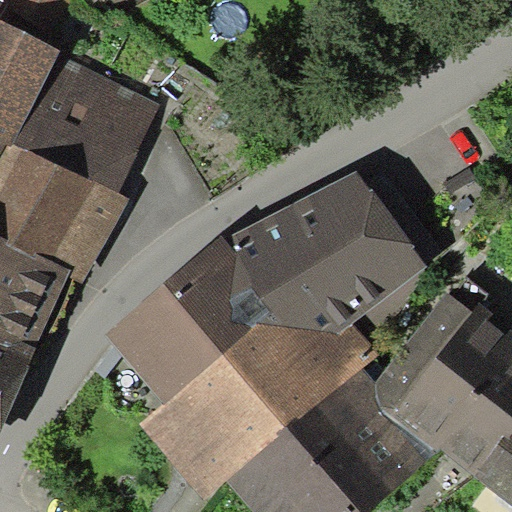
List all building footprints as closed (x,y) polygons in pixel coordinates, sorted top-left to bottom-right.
[(70,0),(0,0),(0,1),(52,32),(70,0)] [(0,234),(9,239),(6,244),(35,257),(37,254),(72,271),(69,276),(86,285),(129,197),(120,193),(163,104),(59,53),(61,49),(0,19),(0,234)] [(356,171),(223,239),(268,309),(282,325),(340,334),(352,324),(367,342),(394,325),(417,286),(412,280),(427,266),(356,171)] [(9,239),(0,234),(0,429),(35,349),(37,350),(69,276),(72,271),(37,254),(35,257),(6,244),(9,239)] [(251,326),(268,309),(223,239),(221,235),(164,280),(105,333),(162,404),(251,326)] [(511,331),(479,303),(473,312),(447,293),(373,382),(380,409),(435,452),(439,449),(474,476),(511,427),(511,331)] [(352,324),(340,334),(282,325),(268,309),(251,326),(162,404),(138,424),(205,503),(227,481),(362,368),(379,356),(367,342),(352,324)] [(362,368),(227,481),(253,511),(370,511),(435,452),(380,409),(373,382),(362,368)] [(511,427),(474,476),(511,505),(511,427)]
